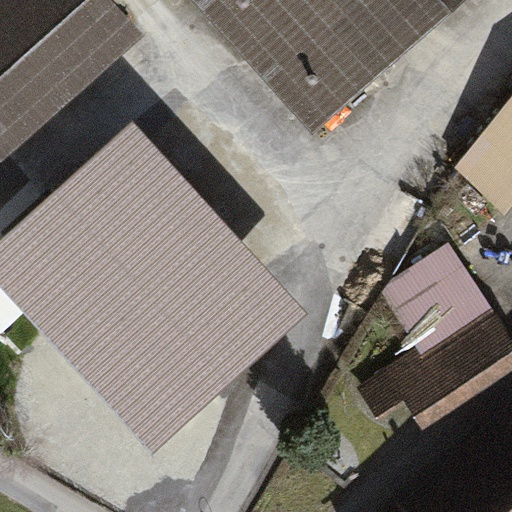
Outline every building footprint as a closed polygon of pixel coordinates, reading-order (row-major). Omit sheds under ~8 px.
[(125,37),(91,0),(14,0),(0,13),(0,239),(45,199),(0,148),(0,137),(31,110),(36,116),(125,37)] [(204,0),(316,123),(452,0),(204,0)] [(511,99),(455,164),(500,204),(511,190),(511,99)] [(205,134),(148,186),(209,252),(266,202),(205,134)] [(18,259),(0,275),(0,330),(67,403),(112,362),(152,405),(259,307),(209,252),(148,186),(41,284),(18,259)] [(449,344),(489,317),(495,313),(451,247),(384,294),(422,350),(443,335),(449,344)] [(406,390),(421,412),(511,350),(489,317),(449,344),(443,335),(422,350),(393,370),(406,390)] [(406,390),(393,370),(363,390),(378,410),(406,390)] [(511,511),(511,436),(430,511),(511,511)]
